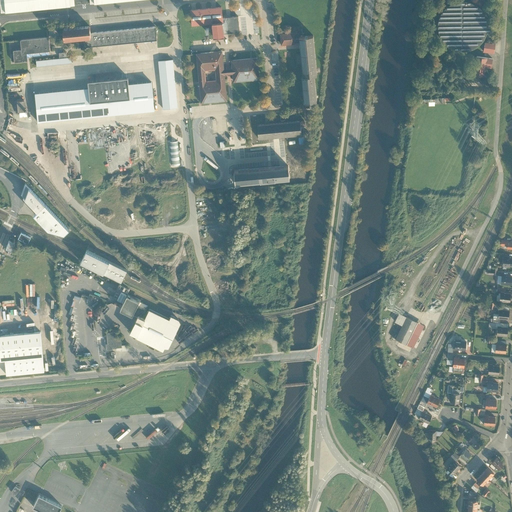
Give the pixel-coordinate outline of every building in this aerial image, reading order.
[(74,0),(0,0),(0,4),(1,12),(75,5),(74,0)] [(441,38),(445,43),(450,47),(458,50),(465,51),(471,49),(476,47),(480,44),(483,40),(486,36),(487,33),(490,33),(491,27),(488,26),(488,23),(487,17),(484,13),(481,8),(477,5),(472,2),(467,1),(461,1),(455,2),(450,5),(445,8),(442,13),(440,17),(438,22),(438,27),(439,33),(441,38)] [(221,7),(191,9),(192,24),(212,22),(212,23),(214,37),(224,36),(224,35),(223,33),(240,31),(238,16),(222,17),(221,7)] [(90,26),(62,29),(63,41),(85,39),(86,47),(157,40),(156,26),(91,32),(90,26)] [(295,33),(279,34),(280,44),(299,42),(302,78),(301,78),(303,104),(317,102),(314,75),(317,75),(313,35),(299,36),(299,32),(295,33)] [(20,50),(12,50),(13,62),(26,61),(25,53),(50,51),(48,37),(19,40),(20,50)] [(484,41),(483,50),(494,52),(495,43),(484,41)] [(257,58),(231,60),(232,68),(224,69),(223,51),(196,53),(201,104),(227,101),(225,74),(233,74),(234,82),(259,79),(257,58)] [(476,55),(473,74),(481,75),(480,80),(482,80),(483,75),(484,76),(485,66),(491,67),(492,58),(476,55)] [(159,60),(163,109),(177,107),(173,59),(159,60)] [(89,88),(34,93),(37,121),(154,110),(151,82),(129,84),(128,77),(88,81),(89,88)] [(24,99),(16,100),(17,111),(25,110),(24,99)] [(300,120),(257,124),(259,138),(302,133),(300,120)] [(249,168),(234,170),(235,183),(261,181),(275,180),(275,179),(290,178),(288,165),(249,169),(249,168)] [(36,214),(51,228),(66,232),(71,228),(27,182),(23,194),(39,211),(36,214)] [(32,237),(22,231),(19,238),(29,242),(32,237)] [(511,240),(508,240),(508,239),(502,238),(501,244),(508,245),(508,248),(511,248),(511,240)] [(9,240),(6,248),(10,249),(9,252),(11,253),(15,241),(9,240)] [(129,270),(88,249),(85,254),(83,258),(82,261),(123,281),(124,279),(127,274),(129,270)] [(511,256),(504,256),(503,265),(511,265),(511,256)] [(511,276),(511,274),(502,274),(502,279),(498,278),(498,283),(511,284),(511,276)] [(0,305),(3,298),(3,304),(16,304),(16,300),(3,300),(4,296),(4,295),(1,294),(3,289),(0,288),(0,305)] [(127,292),(121,290),(117,298),(123,300),(127,292)] [(36,304),(43,303),(42,292),(35,292),(35,297),(33,298),(34,301),(36,301),(36,304)] [(511,293),(501,292),(500,301),(510,302),(511,293)] [(139,300),(127,294),(120,307),(133,313),(139,300)] [(74,300),(70,313),(72,313),(72,316),(69,315),(68,320),(74,321),(75,315),(73,314),(77,300),(74,300)] [(131,331),(138,334),(137,336),(165,349),(167,346),(171,346),(183,321),(181,318),(173,315),(172,318),(151,308),(146,317),(140,314),(131,331)] [(510,310),(499,309),(498,317),(498,318),(500,318),(509,319),(510,310)] [(415,319),(400,312),(396,321),(399,323),(393,337),(408,344),(419,322),(415,319)] [(508,326),(498,326),(497,335),(508,335),(508,326)] [(117,330),(107,331),(108,342),(107,343),(107,349),(114,349),(114,347),(117,347),(118,349),(123,349),(123,350),(129,350),(128,344),(123,344),(122,339),(118,339),(117,330)] [(41,331),(0,334),(0,359),(5,359),(7,374),(44,371),(41,331)] [(466,341),(456,340),(456,349),(466,349),(466,341)] [(507,343),(496,343),(496,352),(506,352),(507,343)] [(465,359),(454,358),(453,371),(463,371),(465,359)] [(500,365),(489,364),(489,373),(499,374),(500,365)] [(487,377),(483,376),(483,373),(475,373),(474,380),(486,381),(487,377)] [(498,382),(488,381),(487,390),(498,391),(498,382)] [(459,402),(460,393),(451,392),(451,402),(459,402)] [(431,394),(427,402),(436,406),(440,399),(431,394)] [(497,399),(486,399),(486,407),(496,408),(497,399)] [(432,414),(422,410),(419,418),(429,423),(432,414)] [(495,416),(485,416),(484,424),(494,425),(495,416)] [(128,428),(119,437),(121,439),(130,430),(128,428)] [(481,443),(474,435),(468,441),(476,449),(481,443)] [(471,454),(465,449),(461,454),(467,459),(471,454)] [(454,474),(461,466),(450,456),(443,464),(454,474)] [(497,456),(492,462),(493,463),(496,466),(499,469),(505,463),(497,456)] [(488,467),(482,473),(489,479),(495,473),(488,467)] [(489,479),(482,473),(477,479),(483,485),(489,479)] [(14,490),(18,493),(22,488),(17,485),(14,490)] [(39,494),(33,506),(45,511),(44,511),(58,511),(62,505),(39,494)] [(468,497),(467,508),(477,508),(477,498),(468,497)]
